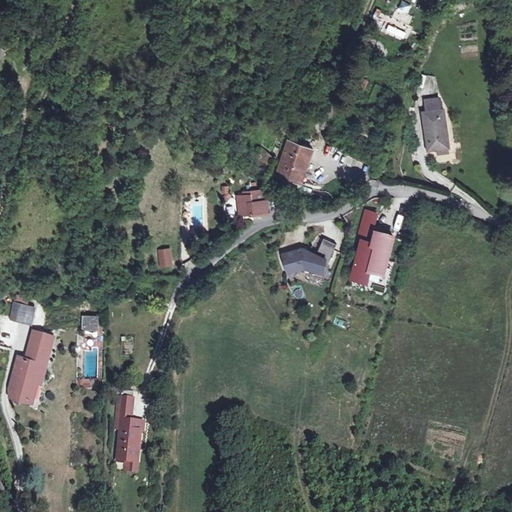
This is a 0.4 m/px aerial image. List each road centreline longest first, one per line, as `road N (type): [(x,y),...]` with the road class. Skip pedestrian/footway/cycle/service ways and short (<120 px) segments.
road 1 (unclassified): [(511,231),(443,199),(373,190),(321,216),(255,226),(175,294)]
road 2 (track): [(0,207),(77,0)]
